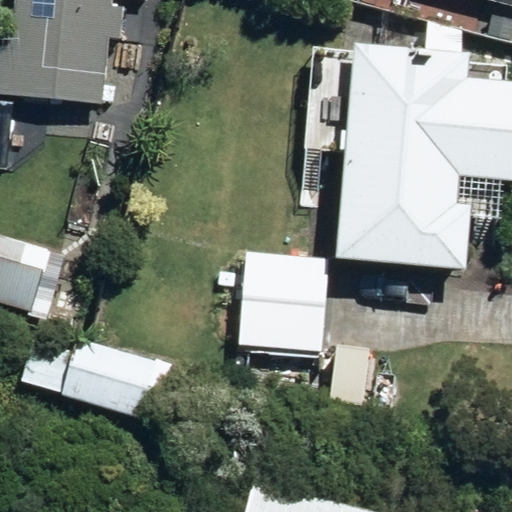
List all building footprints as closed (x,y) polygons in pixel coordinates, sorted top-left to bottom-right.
[(5,99),(113,107),(118,40),(130,42),(133,13),(123,11),(124,0),(28,0),(25,46),(10,44),(5,99)] [(398,0),(395,14),(425,22),(430,1),(424,0),(398,0)] [(353,264),(482,274),(487,211),(471,210),(473,180),(511,183),(511,85),(483,83),(485,57),(370,48),(353,264)] [(248,350),(330,355),(335,260),(253,256),(248,350)] [(28,387),(190,431),(206,375),(87,342),(83,355),(39,342),(28,387)] [(334,457),(422,479),(428,448),(342,428),(334,457)] [(262,511),(361,511),(269,488),(262,511)]
